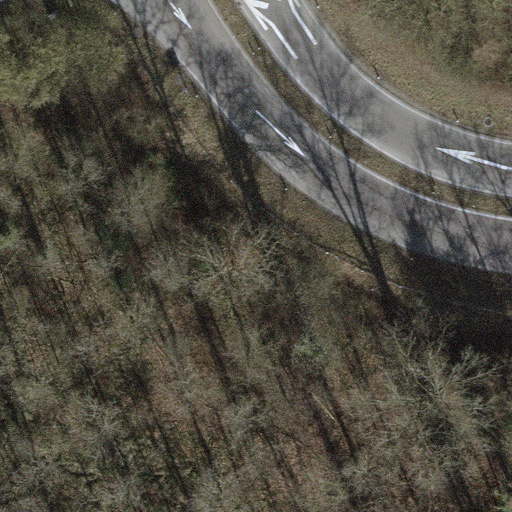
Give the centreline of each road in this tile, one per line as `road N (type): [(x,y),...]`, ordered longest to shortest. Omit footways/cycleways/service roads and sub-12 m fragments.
road 1 (motorway): [(170,0),(261,115),(332,180),(427,226),(511,245)]
road 2 (motorway): [(511,169),(449,153),(382,121),(333,79),(272,0)]
